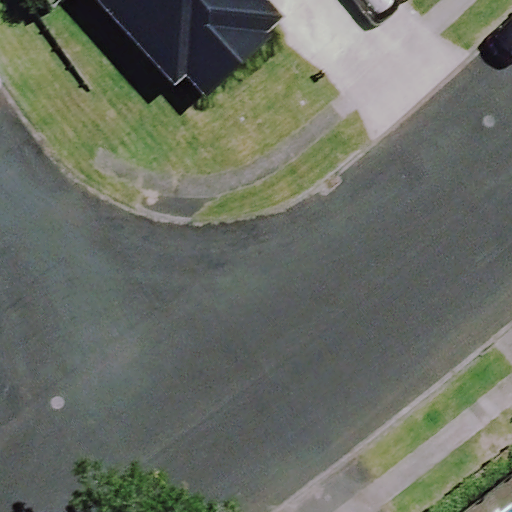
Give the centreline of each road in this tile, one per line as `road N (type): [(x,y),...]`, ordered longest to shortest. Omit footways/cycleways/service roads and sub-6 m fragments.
road 1 (residential): [(184,439),(511,147)]
road 2 (residential): [(184,439),(0,186)]
road 3 (residential): [(71,511),(184,439)]
